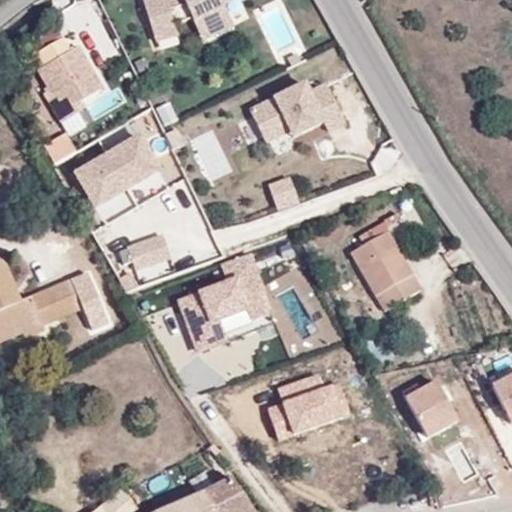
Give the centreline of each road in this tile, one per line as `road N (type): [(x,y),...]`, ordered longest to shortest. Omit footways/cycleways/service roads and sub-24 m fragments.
road 1 (residential): [(511,490),(428,511),(0,16),(24,0)]
road 2 (tertiary): [(336,0),(429,169),(511,286)]
